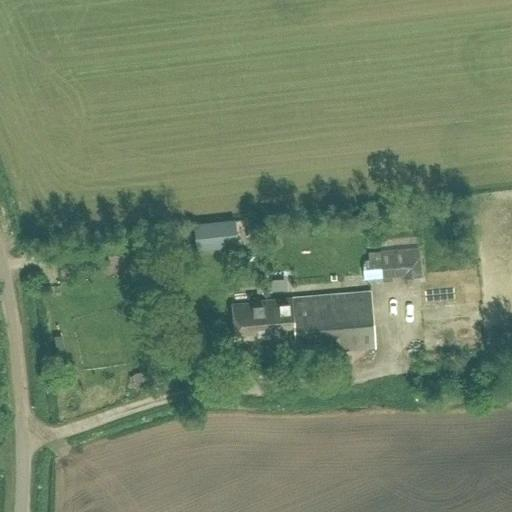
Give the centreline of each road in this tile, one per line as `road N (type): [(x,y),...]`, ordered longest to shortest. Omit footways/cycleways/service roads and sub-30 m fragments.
road 1 (unclassified): [(21,511),(24,439),(0,263)]
road 2 (track): [(24,439),(196,385),(247,383)]
